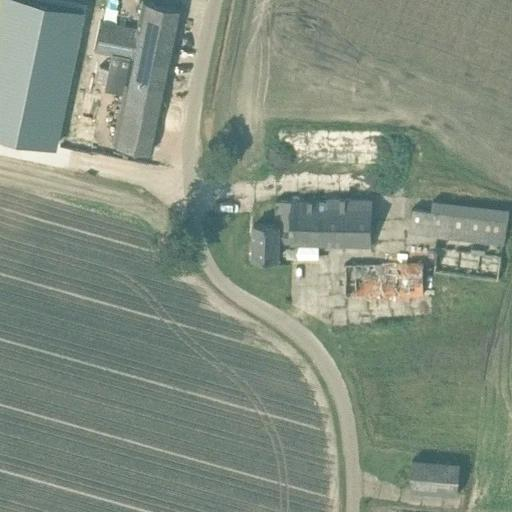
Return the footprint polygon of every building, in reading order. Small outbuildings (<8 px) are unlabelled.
[(101,21),(94,51),(110,54),(130,58),(122,92),(112,143),(150,151),(180,7),(144,0),(141,0),(136,28),(101,21)] [(22,5),(0,111),(0,130),(55,142),(81,17),(60,13),(22,5)] [(371,246),(372,199),(327,198),(327,201),(276,200),(275,224),(253,224),(253,257),(278,258),(278,242),(290,242),(290,244),(371,246)] [(410,233),(505,244),(508,207),(474,204),(473,214),(412,207),(410,233)] [(497,279),(501,255),(489,253),(484,277),(497,279)] [(423,261),(345,263),(346,294),(423,292),(423,261)] [(460,463),(432,460),(413,459),(410,490),(457,494),(460,463)]
